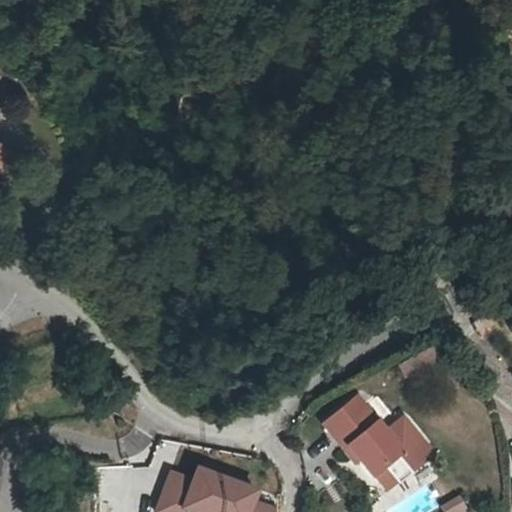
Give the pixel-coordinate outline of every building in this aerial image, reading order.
[(0,170),(18,149),(4,139),(0,144),(0,170)] [(435,342),(406,358),(412,371),(442,355),(435,342)] [(374,399),(363,406),(372,418),(380,413),(383,411),(374,399)] [(372,418),(363,406),(334,429),(342,440),(349,436),(371,466),(384,457),(401,444),(380,413),(372,418)] [(403,409),(386,421),(401,444),(384,457),(396,475),(432,448),(403,409)] [(384,457),(371,466),(384,484),(396,475),(384,457)] [(192,485),(172,477),(159,511),(179,511),(180,509),(187,511),(273,511),(274,511),(253,503),(257,492),(197,470),(192,485)]
